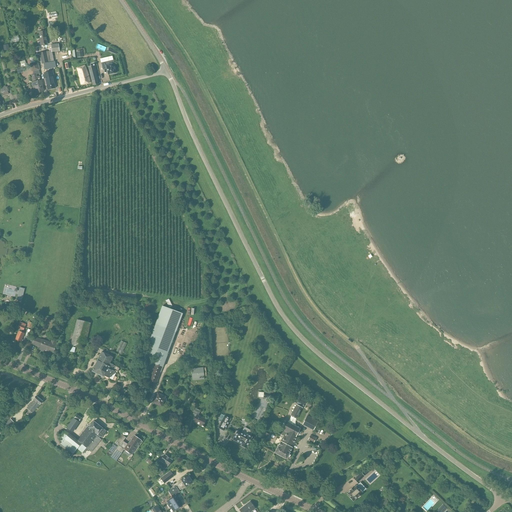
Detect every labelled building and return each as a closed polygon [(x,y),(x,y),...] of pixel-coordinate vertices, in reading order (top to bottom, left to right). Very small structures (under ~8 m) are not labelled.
[(51,45),(52,52),(60,51),(58,44),(51,45)] [(46,52),(39,53),(42,63),(48,62),(46,52)] [(114,64),(112,64),(111,61),(101,63),(102,70),(107,69),(108,75),(116,73),(114,64)] [(29,64),(31,72),(40,70),(37,62),(29,64)] [(90,83),(87,71),(85,65),(77,68),(78,73),(81,85),(90,83)] [(93,66),(88,67),(89,70),(93,85),(98,84),(95,72),(96,71),(95,68),(94,65),(93,66)] [(48,73),(44,74),(48,90),(55,89),(53,78),(54,78),(52,72),(48,73)] [(37,74),(31,75),(32,78),(31,79),(32,81),(34,81),(34,82),(32,83),(32,84),(32,86),(33,86),(34,90),(32,90),(33,93),(36,93),(44,92),(41,80),(40,81),(39,76),(37,77),(37,74)] [(167,355),(182,314),(163,306),(155,325),(147,347),(144,356),(156,360),(155,361),(151,360),(146,372),(151,374),(148,381),(156,383),(162,367),(163,367),(168,355),(167,355)] [(91,323),(77,320),(71,345),(68,344),(67,351),(74,353),(76,346),(81,348),(82,343),(86,344),(91,323)] [(24,333),(24,331),(23,331),(26,325),(20,322),(17,328),(20,330),(19,331),(15,341),(20,343),(24,333)] [(56,344),(58,337),(53,335),(50,342),(43,340),(35,337),(32,345),(40,348),(39,350),(44,351),(45,350),(53,353),(56,345),(57,344),(56,344)] [(116,351),(121,354),(127,344),(121,341),(116,351)] [(109,363),(110,363),(113,357),(102,352),(92,371),(97,374),(103,363),(107,366),(109,363)] [(114,366),(110,364),(110,363),(109,363),(107,366),(103,363),(97,374),(103,377),(103,375),(112,380),(116,373),(114,372),(115,371),(117,372),(119,368),(115,365),(114,366)] [(203,377),(202,369),(192,369),(192,371),(193,371),(194,377),(203,377)] [(161,406),(165,397),(161,395),(163,392),(159,390),(154,403),(157,404),(158,406),(160,406),(161,406)] [(274,393),(275,390),(269,390),(268,392),(264,392),(264,398),(270,398),(270,393),(274,393)] [(33,400),(34,400),(26,409),(32,413),(40,405),(43,402),(36,396),(33,400)] [(297,419),(300,413),(303,408),(296,405),(290,415),(297,419)] [(202,406),(193,422),(198,425),(207,409),(202,406)] [(318,421),(307,415),(302,425),(313,431),(318,421)] [(224,431),(230,419),(225,416),(218,428),(224,431)] [(73,418),(66,428),(73,432),(80,423),(73,418)] [(7,429),(14,423),(10,419),(3,425),(7,429)] [(69,433),(65,439),(82,453),(87,448),(91,452),(101,440),(99,437),(100,436),(101,437),(106,431),(94,421),(87,429),(86,428),(79,437),(80,437),(78,440),(69,433)] [(290,458),(291,455),(289,454),(297,438),(296,437),(300,429),(286,421),(282,428),(281,429),(278,433),(283,436),(275,453),(286,459),(287,457),(290,458)] [(250,437),(252,432),(245,428),(244,428),(241,433),(236,430),(234,434),(235,435),(233,440),(236,441),(238,443),(242,444),(241,445),(246,448),(246,447),(249,449),(254,439),(251,438),(252,437),(250,437)] [(124,449),(125,450),(131,454),(138,444),(137,443),(140,440),(134,436),(129,443),(128,445),(123,441),(126,438),(121,434),(106,454),(116,461),(124,449)] [(316,438),(310,435),(308,440),(312,442),(311,443),(314,445),(315,442),(314,442),(316,438)] [(172,460),(164,454),(164,455),(160,461),(158,464),(166,469),(167,466),(168,466),(172,460)] [(152,467),(154,464),(147,458),(145,462),(152,467)] [(174,476),(170,471),(162,477),(166,482),(168,480),(168,481),(174,476)] [(360,472),(354,479),(357,482),(364,476),(360,472)] [(181,480),(183,482),(177,486),(180,491),(186,487),(192,483),(188,475),(181,480)] [(366,489),(360,483),(354,488),(353,487),(349,491),(350,491),(347,494),(350,497),(349,497),(353,501),(357,497),(358,498),(362,494),(361,494),(362,492),(365,490),(366,489)] [(179,508),(179,507),(181,505),(175,495),(179,492),(176,487),(168,492),(172,498),(167,501),(168,504),(167,505),(170,509),(170,508),(171,508),(173,511),(179,508)] [(378,503),(382,509),(390,504),(386,498),(378,503)] [(239,510),(241,511),(250,511),(255,509),(250,502),(239,510)]
